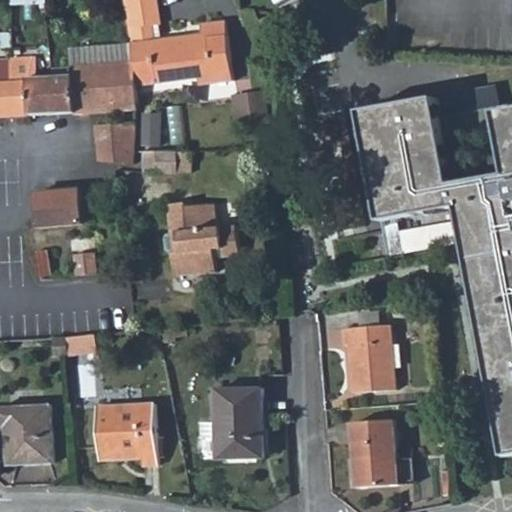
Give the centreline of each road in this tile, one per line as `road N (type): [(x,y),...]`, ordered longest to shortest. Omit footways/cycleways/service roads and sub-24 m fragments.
road 1 (residential): [(311,511),(299,332)]
road 2 (residential): [(120,511),(79,504),(0,507)]
